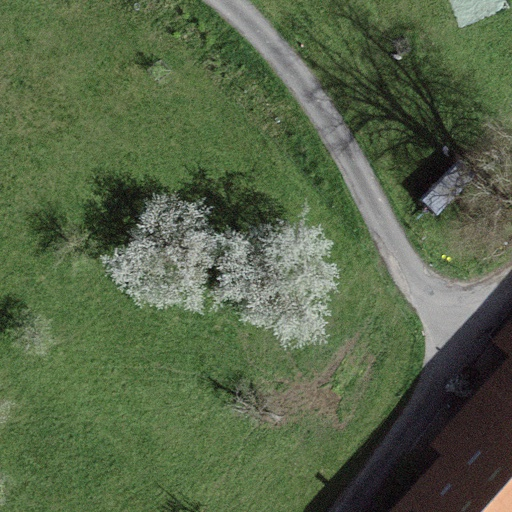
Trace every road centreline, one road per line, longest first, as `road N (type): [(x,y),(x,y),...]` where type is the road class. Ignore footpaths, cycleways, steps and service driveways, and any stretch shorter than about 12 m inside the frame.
road 1 (unclassified): [(251,0),(282,31),(409,268),(467,344)]
road 2 (unclassified): [(346,511),(467,344)]
